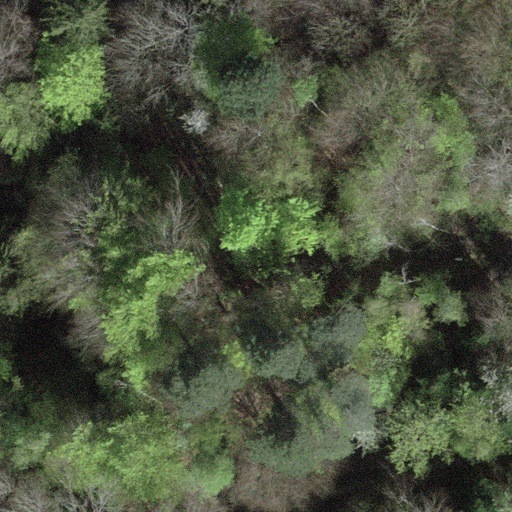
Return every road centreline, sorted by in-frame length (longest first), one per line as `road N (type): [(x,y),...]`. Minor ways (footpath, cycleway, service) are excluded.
road 1 (track): [(282,511),(511,258)]
road 2 (track): [(320,473),(511,424)]
